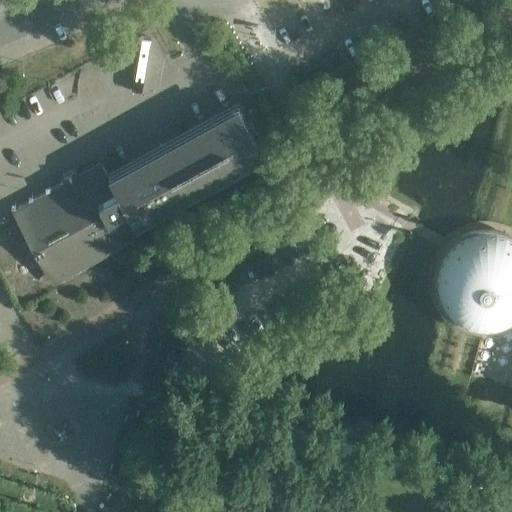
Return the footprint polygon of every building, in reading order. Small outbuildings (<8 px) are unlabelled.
[(122,186),(116,176),(235,110),(257,149),(151,207),(154,212),(265,152),(237,102),(115,169),(108,173),(117,188),(122,186)] [(151,207),(257,149),(235,110),(116,176),(122,186),(117,188),(115,189),(109,179),(103,167),(80,179),(83,183),(80,185),(77,181),(69,185),(71,190),(69,191),(64,182),(18,208),(33,235),(27,238),(38,257),(43,254),(58,281),(140,235),(134,224),(125,208),(127,207),(132,204),(141,220),(154,212),(151,207)] [(100,161),(77,174),(75,170),(61,178),(64,182),(69,191),(71,190),(69,185),(77,181),(80,185),(83,183),(80,179),(103,167),(100,161)] [(136,223),(141,220),(132,204),(127,207),(136,223)] [(25,233),(27,238),(33,235),(18,208),(12,211),(19,223),(25,233)] [(511,237),(509,236),(507,234),(502,233),(500,232),(497,231),(494,230),(489,230),(484,230),(480,230),(479,230),(473,231),(468,233),(465,234),(460,236),(456,239),(454,240),(451,243),(450,244),(448,246),(445,249),(444,251),(443,252),(441,255),(440,257),(439,260),(438,263),(436,267),(436,268),(436,270),(435,274),(435,277),(435,281),(435,284),(435,288),(435,290),(437,295),(438,298),(439,302),(440,303),(442,306),(444,309),(447,313),(450,316),(452,319),(455,321),(459,323),(464,326),(468,328),(470,328),(473,329),(477,330),(482,331),(486,331),(491,330),(495,330),(498,329),(503,327),(507,326),(511,323),(511,322),(511,237)] [(58,281),(43,254),(38,257),(52,284),(58,281)]
